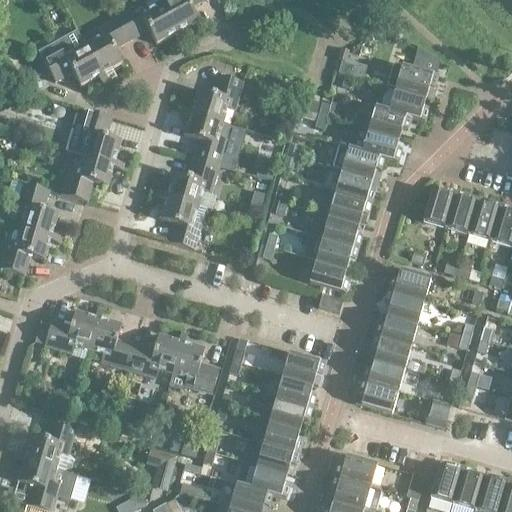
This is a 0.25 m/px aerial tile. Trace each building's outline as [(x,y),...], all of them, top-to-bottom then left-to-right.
[(210,0),(169,0),(163,6),(183,42),(202,27),(193,10),(199,7),(200,10),(212,4),(210,0)] [(183,42),(163,6),(146,10),(128,24),(141,47),(145,40),(143,37),(149,34),(158,50),(183,42)] [(141,47),(128,24),(101,33),(105,40),(95,53),(111,83),(129,65),(120,49),(126,46),(127,48),(141,47)] [(111,83),(95,53),(75,60),(71,54),(46,67),(59,90),(71,84),(69,80),(75,77),(84,94),(111,83)] [(336,74),(345,77),(353,80),(357,67),(340,62),(336,74)] [(437,79),(402,68),(401,71),(397,70),(394,70),(392,71),(391,73),(386,89),(395,91),(426,100),(431,101),(434,92),(437,79)] [(353,80),(345,77),(341,89),(350,92),(353,80)] [(197,93),(190,116),(223,125),(227,111),(234,113),(242,85),(217,78),(214,91),(217,92),(215,98),(197,93)] [(426,100),(395,91),(388,113),(410,121),(424,124),(428,112),(422,110),(426,100)] [(322,106),(318,118),(327,120),(330,108),(322,106)] [(375,109),(368,132),(398,141),(401,131),(406,133),(410,121),(388,113),(375,109)] [(86,144),(82,158),(114,167),(120,144),(102,139),(104,133),(108,134),(111,121),(86,113),(78,141),(86,144)] [(223,125),(190,116),(184,139),(201,144),(200,151),(196,150),(193,162),(218,169),(226,142),(218,140),(223,125)] [(327,120),(318,118),(315,130),(323,132),(327,120)] [(348,147),(347,150),(362,154),(384,161),(397,165),(401,153),(396,151),(398,141),(368,132),(358,129),(358,132),(356,140),(353,141),(350,143),(348,147)] [(294,147),(291,159),(300,161),(303,149),(294,147)] [(341,173),(372,182),(378,184),(384,161),(362,154),(347,150),(339,147),(332,171),(341,173)] [(114,167),(82,158),(78,172),(70,170),(62,198),(87,205),(91,192),(88,191),(89,184),(107,190),(114,167)] [(300,161),(291,159),(288,171),(296,174),(300,161)] [(218,169),(193,162),(189,174),(192,175),(190,182),(173,176),(166,199),(198,209),(202,195),(210,197),(218,169)] [(372,182),(341,173),(335,195),(371,206),(375,193),(369,192),(372,182)] [(23,217),(19,231),(51,240),(53,234),(57,217),(39,212),(41,206),(45,207),(48,194),(23,187),(15,215),(23,217)] [(441,196),(431,193),(422,224),(445,231),(456,195),(443,191),(441,196)] [(282,192),(278,204),(287,206),(290,194),(282,192)] [(371,206),(335,195),(328,218),(359,227),(362,217),(367,219),(371,206)] [(468,198),(456,195),(445,231),(452,233),(468,238),(476,207),(467,204),(468,198)] [(206,211),(198,209),(166,199),(160,222),(177,228),(175,234),(172,233),(169,246),(194,253),(202,226),(206,211)] [(250,204),(247,215),(258,219),(261,207),(250,204)] [(287,206),(278,204),(275,216),(283,219),(287,206)] [(486,210),(476,207),(468,238),(491,244),(501,208),(488,204),(486,210)] [(511,215),(511,211),(501,208),(491,244),(511,250),(511,217),(511,215)] [(313,238),(322,240),(359,251),(362,239),(356,237),(359,227),(328,218),(319,215),(313,238)] [(51,240),(19,231),(19,232),(15,245),(7,243),(0,268),(0,270),(24,278),(28,265),(24,264),(26,257),(44,263),(51,240)] [(269,237),(266,249),(274,251),(278,239),(269,237)] [(359,251),(322,240),(315,263),(346,272),(349,262),(355,264),(359,251)] [(274,251),(266,249),(262,261),(271,263),(274,251)] [(424,262),(412,258),(409,266),(421,270),(424,262)] [(346,272),(315,263),(309,286),(345,296),(349,283),(343,282),(346,272)] [(446,266),(443,278),(468,285),(471,274),(446,266)] [(431,281),(400,272),(397,283),(391,281),(387,294),(424,304),(431,281)] [(504,284),(491,280),(489,288),(501,292),(504,284)] [(424,304),(387,294),(384,306),(390,308),(387,318),(417,326),(424,304)] [(483,296),(475,294),(471,306),(480,308),(483,296)] [(343,303),(322,297),(320,304),(318,310),(339,317),(343,303)] [(511,307),(498,303),(496,311),(508,315),(511,307)] [(51,324),(51,325),(42,323),(35,346),(44,348),(44,349),(72,357),(74,349),(89,353),(98,321),(75,315),(70,333),(63,331),(64,328),(51,324)] [(417,326),(387,318),(384,328),(378,326),(375,339),(411,349),(417,326)] [(121,328),(98,321),(89,353),(103,357),(101,365),(128,373),(135,348),(123,344),(122,347),(115,346),(121,328)] [(453,328),(451,334),(460,336),(463,327),(458,325),(453,328)] [(465,327),(462,339),(470,342),(474,330),(465,327)] [(484,331),(480,343),(489,345),(492,333),(484,331)] [(147,351),(135,348),(128,373),(155,381),(157,373),(172,377),(181,345),(158,339),(153,356),(146,355),(147,351)] [(411,349),(375,339),(371,351),(377,353),(374,363),(404,372),(411,349)] [(470,342),(462,339),(458,351),(466,354),(470,342)] [(489,345),(480,343),(477,355),(485,357),(489,345)] [(204,352),(181,345),(172,377),(186,382),(184,389),(212,397),(219,372),(206,368),(205,372),(198,370),(204,352)] [(236,352),(232,364),(241,366),(244,354),(236,352)] [(325,366),(288,356),(282,379),(312,388),(315,377),(321,379),(325,366)] [(404,372),(374,363),(371,373),(365,371),(362,384),(398,394),(404,372)] [(241,366),(232,364),(229,376),(237,378),(241,366)] [(452,372),(448,384),(457,387),(461,375),(452,372)] [(471,375),(467,388),(476,390),(479,378),(471,375)] [(312,388),(282,379),(276,401),(311,412),(315,399),(310,397),(312,388)] [(398,394),(362,384),(358,397),(364,399),(361,408),(391,417),(398,394)] [(457,387),(448,384),(445,397),(453,399),(457,387)] [(476,390),(467,388),(464,400),(472,402),(476,390)] [(222,397),(219,409),(228,411),(231,399),(222,397)] [(311,412),(276,401),(269,424),(299,432),(302,422),(308,424),(311,412)] [(433,404),(426,427),(444,432),(451,409),(433,404)] [(228,411),(219,409),(216,421),(224,423),(228,411)] [(30,438),(24,462),(63,473),(71,471),(74,463),(68,458),(76,431),(51,423),(47,436),(50,437),(48,444),(30,438)] [(299,432),(269,424),(263,446),(298,456),(302,444),(296,442),(299,432)] [(209,442),(206,454),(214,456),(218,444),(209,442)] [(247,466),(256,468),(286,477),(289,467),(295,469),(298,456),(263,446),(254,443),(247,466)] [(214,456),(206,454),(203,466),(211,468),(214,456)] [(166,493),(176,459),(162,455),(153,489),(166,493)] [(376,467),(346,458),(343,468),(337,466),(334,479),(370,490),(376,467)] [(75,476),(63,473),(24,462),(17,485),(35,490),(33,496),(30,495),(26,508),(40,511),(52,511),(56,498),(68,501),(75,476)] [(187,468),(185,473),(202,478),(203,473),(187,468)] [(286,477),(256,468),(249,491),(272,498),(285,502),(289,489),(292,487),(286,477)] [(448,473),(438,470),(429,501),(452,507),(463,471),(450,468),(448,473)] [(475,475),(463,471),(452,507),(468,511),(475,511),(484,483),(474,481),(475,475)] [(424,481),(412,477),(405,501),(418,504),(424,481)] [(375,511),(381,493),(370,490),(334,479),(330,492),(327,502),(360,511),(375,511)] [(493,486),(484,483),(475,511),(499,511),(508,484),(495,481),(493,486)] [(511,511),(511,485),(508,484),(499,511),(511,511)] [(179,495),(191,498),(194,490),(182,486),(179,495)] [(236,487),(229,509),(238,511),(267,511),(272,498),(249,491),(236,487)] [(206,494),(194,490),(191,498),(204,502),(206,494)] [(139,495),(127,501),(132,511),(135,511),(145,507),(139,495)] [(360,511),(327,502),(324,511),(360,511)] [(166,507),(168,511),(178,511),(174,503),(166,507)]
